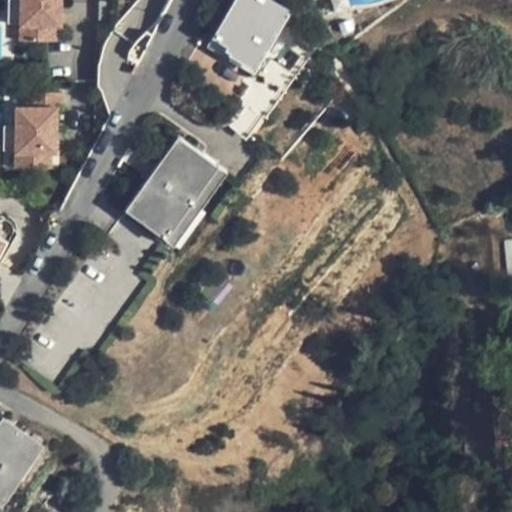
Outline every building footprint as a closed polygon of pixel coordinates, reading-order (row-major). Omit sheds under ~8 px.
[(15,0),(17,39),(66,37),(65,0),(15,0)] [(219,52),(225,44),(231,48),(230,50),(249,61),(279,9),(280,7),(267,0),(234,0),(206,45),(219,52)] [(224,120),(230,126),(246,136),(304,53),(282,38),(224,120)] [(16,102),(17,164),(62,163),(61,101),(16,102)] [(124,208),(165,237),(216,165),(176,136),(124,208)] [(0,257),(13,230),(0,223),(0,257)] [(0,498),(1,499),(40,442),(3,418),(0,422),(0,498)]
